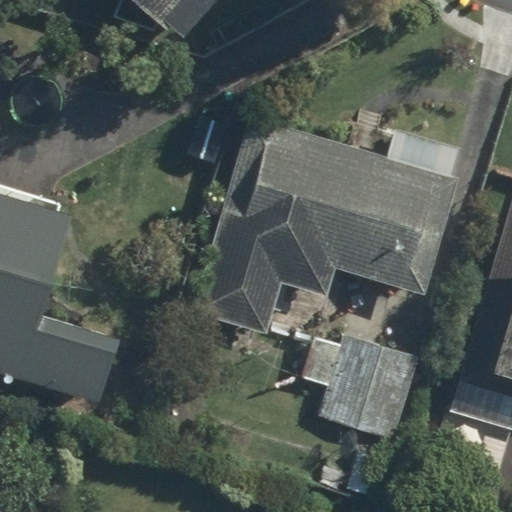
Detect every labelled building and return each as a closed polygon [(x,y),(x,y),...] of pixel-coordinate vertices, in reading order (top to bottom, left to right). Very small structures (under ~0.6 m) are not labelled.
[(134,0),(163,26),(186,0),(134,0)] [(435,301),(470,174),(455,170),(462,145),(398,127),(391,153),(243,112),(188,309),(269,331),(282,283),(329,296),(335,273),(435,301)] [(64,201),(0,181),(0,372),(98,402),(118,334),(32,308),(64,201)] [(511,200),(505,199),(458,382),(511,395),(511,489),(507,510),(511,511),(511,200)] [(392,441),(416,358),(342,337),(339,348),(308,339),(297,374),(321,381),(311,418),(392,441)] [(394,450),(351,446),(346,500),(389,504),(394,450)]
